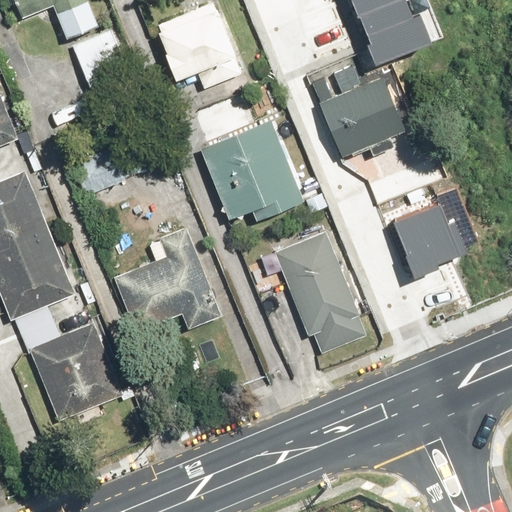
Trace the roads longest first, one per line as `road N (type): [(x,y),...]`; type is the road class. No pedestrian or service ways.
road 1 (secondary): [(94,511),(412,379)]
road 2 (secondary): [(428,416),(198,511)]
